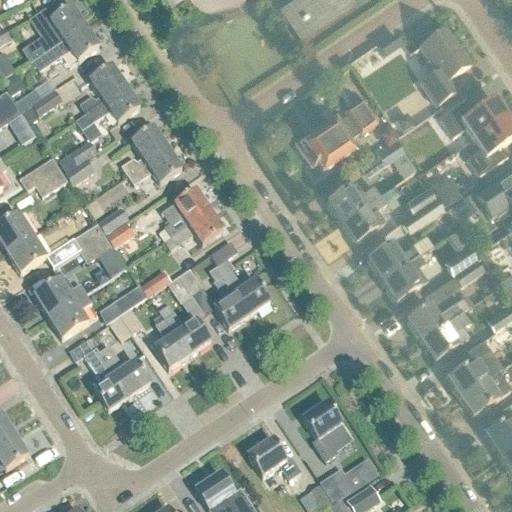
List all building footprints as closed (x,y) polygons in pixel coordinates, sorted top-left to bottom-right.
[(300,0),(281,13),(302,45),(356,8),(350,0),(300,0)] [(69,13),(50,26),(44,16),(27,27),(39,45),(21,58),(29,70),(32,69),(83,34),(69,13)] [(3,34),(0,36),(0,50),(10,46),(3,34)] [(38,78),(68,57),(76,69),(97,55),(83,34),(32,69),(38,78)] [(470,69),(455,47),(454,48),(445,34),(419,52),(436,78),(421,88),(435,110),(457,96),(449,84),(470,69)] [(403,49),(395,37),(376,50),(384,62),(403,49)] [(85,121),(124,94),(110,73),(88,88),(99,104),(94,107),(91,104),(78,112),(85,121)] [(1,88),(10,102),(24,93),(15,79),(1,88)] [(85,121),(75,128),(80,137),(103,122),(101,118),(106,114),(117,130),(138,115),(124,94),(85,121)] [(21,119),(30,113),(41,105),(34,95),(14,109),(21,119)] [(37,123),(61,107),(54,97),(31,113),(37,123)] [(0,117),(13,109),(5,98),(0,101),(0,117)] [(505,121),(493,103),(475,115),(468,103),(439,123),(452,142),(465,133),(472,144),(505,121)] [(360,138),(376,128),(361,106),(345,117),(347,120),(339,126),(335,120),(322,129),(324,133),(314,140),(313,138),(296,150),(311,172),(316,168),(321,176),(357,152),(351,143),(359,137),(360,138)] [(0,133),(20,121),(13,109),(0,117),(0,133)] [(30,113),(21,119),(29,130),(38,124),(30,113)] [(402,134),(412,127),(406,117),(395,124),(402,134)] [(511,130),(505,121),(472,144),(479,154),(466,163),(478,181),(507,161),(500,151),(511,143),(511,130)] [(126,183),(166,156),(152,135),(130,150),(140,165),(136,169),(132,165),(120,173),(126,183)] [(384,171),(404,157),(397,147),(377,161),(384,171)] [(88,148),(68,161),(75,171),(95,158),(88,148)] [(180,177),(166,156),(126,183),(133,192),(145,184),(143,179),(148,176),(158,192),(180,177)] [(69,163),(58,169),(65,179),(75,172),(69,163)] [(58,177),(51,165),(18,186),(26,198),(34,192),(58,177)] [(71,193),(93,178),(85,166),(63,181),(71,193)] [(66,188),(58,177),(34,192),(41,204),(66,188)] [(511,183),(509,178),(477,200),(492,222),(510,209),(511,212),(511,183)] [(380,187),(373,192),(373,191),(361,200),(363,204),(358,207),(347,192),(325,207),(340,228),(379,200),(386,195),(380,187)] [(428,193),(405,209),(389,220),(396,230),(412,219),(412,220),(435,204),(428,193)] [(386,195),(379,200),(340,228),(354,248),(376,233),(368,221),(385,209),(392,204),(386,195)] [(163,235),(164,236),(157,240),(163,248),(169,244),(208,218),(194,197),(173,211),(181,223),(163,235)] [(457,197),(442,207),(446,213),(461,203),(457,197)] [(447,214),(453,223),(471,210),(465,202),(447,214)] [(436,205),(419,216),(426,226),(443,215),(436,205)] [(120,215),(96,231),(104,241),(127,225),(120,215)] [(208,218),(169,244),(163,248),(169,257),(193,241),(201,252),(222,238),(208,218)] [(0,251),(5,259),(31,243),(17,221),(0,231),(0,251)] [(113,255),(133,241),(125,229),(105,243),(113,255)] [(78,258),(103,243),(96,231),(71,247),(78,258)] [(413,246),(426,268),(438,261),(424,239),(413,246)] [(44,264),(31,243),(5,259),(19,281),(45,265),(44,264)] [(103,243),(78,258),(86,270),(110,254),(103,243)] [(78,258),(71,247),(44,264),(45,265),(52,275),(78,258)] [(380,286),(418,260),(413,251),(404,257),(406,260),(401,264),(390,248),(365,265),(380,286)] [(215,274),(248,322),(269,308),(254,286),(242,294),(224,268),(236,260),(229,249),(209,262),(216,273),(215,274)] [(476,264),(468,252),(444,269),(452,281),(476,264)] [(418,260),(380,286),(394,308),(419,291),(408,275),(414,272),(416,275),(424,269),(418,260)] [(460,291),(484,276),(477,265),(453,281),(460,291)] [(248,322),(215,274),(207,279),(213,288),(212,289),(224,307),(213,314),(212,315),(227,337),(248,322)] [(178,283),(190,302),(201,295),(188,276),(178,283)] [(163,278),(139,294),(146,304),(169,288),(163,278)] [(511,278),(497,289),(506,301),(511,296),(511,278)] [(190,302),(178,283),(167,291),(180,309),(190,302)] [(46,324),(84,300),(78,291),(67,299),(59,286),(32,303),(46,324)] [(483,319),(504,302),(493,288),(472,305),(483,319)] [(121,320),(145,304),(137,292),(113,309),(121,320)] [(203,321),(212,315),(213,314),(201,295),(190,302),(203,321)] [(84,300),(46,324),(60,346),(87,330),(79,317),(90,310),(84,300)] [(467,300),(435,321),(428,310),(406,324),(420,345),(460,318),(462,317),(461,316),(473,309),(467,300)] [(167,311),(158,317),(188,363),(209,349),(195,327),(179,338),(177,334),(179,328),(167,311)] [(494,337),(511,324),(511,314),(510,311),(487,327),(494,337)] [(118,323),(131,341),(141,334),(129,316),(121,321),(118,323)] [(188,363),(158,317),(156,318),(158,322),(151,326),(155,332),(154,333),(160,341),(166,341),(168,345),(152,355),(167,377),(188,363)] [(462,317),(460,318),(420,345),(434,366),(468,343),(462,333),(469,328),(462,317)] [(118,323),(112,327),(108,330),(120,348),(131,341),(118,323)] [(95,355),(95,356),(88,346),(68,358),(74,369),(82,364),(99,391),(92,396),(106,418),(128,404),(101,364),(95,355)] [(463,372),(446,384),(459,403),(484,385),(497,377),(501,374),(488,355),(483,346),(457,363),(463,372)] [(109,358),(101,364),(128,404),(149,390),(134,368),(117,379),(114,375),(116,369),(111,360),(109,358)] [(484,385),(459,403),(472,422),(497,404),(509,395),(497,377),(484,385)] [(349,444),(326,409),(301,426),(315,446),(311,449),(323,467),(335,460),(332,456),(349,444)] [(511,419),(507,423),(483,439),(500,463),(511,454),(511,419)] [(0,448),(13,441),(0,421),(0,448)] [(13,441),(0,448),(0,470),(4,477),(26,463),(13,441)] [(287,487),(299,479),(290,464),(286,467),(271,446),(246,462),(261,484),(278,473),(287,487)] [(511,454),(500,463),(511,480),(511,454)] [(219,480),(194,497),(203,511),(250,511),(239,495),(232,500),(219,480)] [(333,511),(343,504),(330,484),(320,491),(333,511)] [(345,507),(348,511),(372,511),(380,508),(369,491),(345,507)] [(318,492),(308,498),(298,505),(302,511),(330,511),(332,511),(318,492)]
